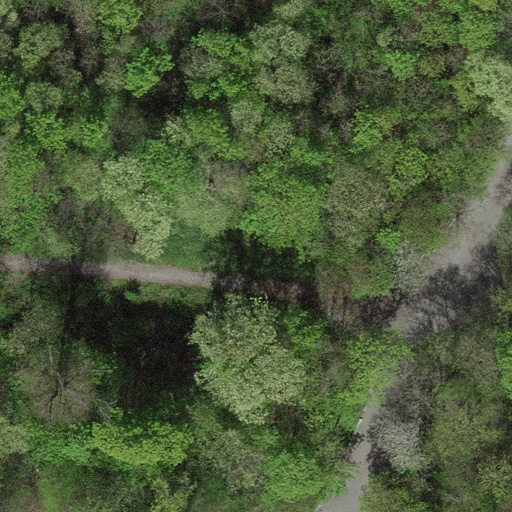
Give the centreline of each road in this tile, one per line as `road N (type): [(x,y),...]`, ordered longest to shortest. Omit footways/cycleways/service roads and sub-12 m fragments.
road 1 (track): [(0,260),(438,308)]
road 2 (track): [(438,308),(349,511)]
road 3 (track): [(511,149),(438,308)]
